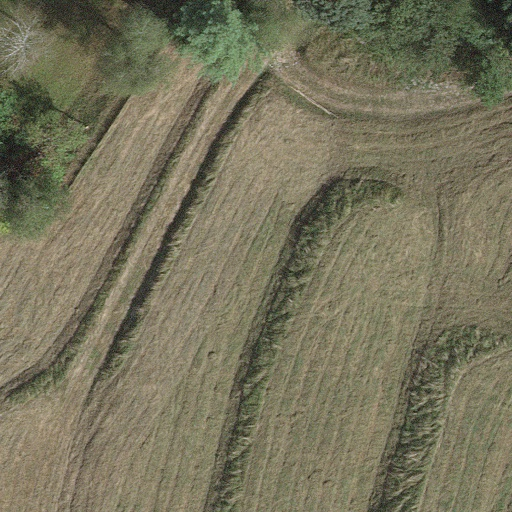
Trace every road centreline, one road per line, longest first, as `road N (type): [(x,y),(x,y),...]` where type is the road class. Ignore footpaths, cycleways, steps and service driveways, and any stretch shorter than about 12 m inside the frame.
road 1 (track): [(54,442),(197,140),(236,80),(282,43)]
road 2 (track): [(318,0),(282,43),(301,87),(335,103),(385,110),(511,83)]
